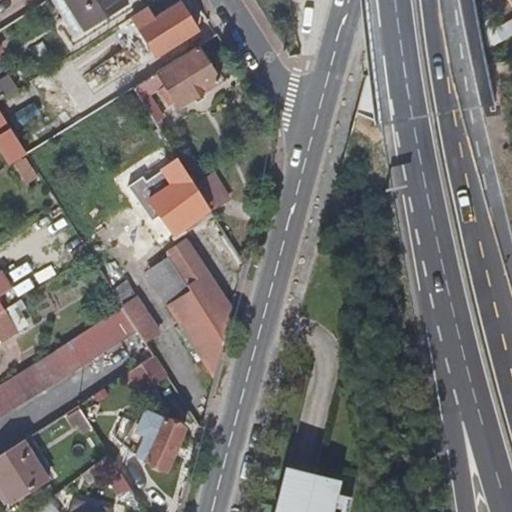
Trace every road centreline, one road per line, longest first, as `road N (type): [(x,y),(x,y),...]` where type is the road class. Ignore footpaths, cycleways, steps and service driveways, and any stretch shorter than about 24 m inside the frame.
road 1 (secondary): [(212,511),(308,144)]
road 2 (primary): [(511,371),(437,0)]
road 3 (primary): [(393,0),(466,363)]
road 4 (residential): [(308,144),(219,0)]
road 5 (primary): [(466,363),(509,511)]
road 6 (primary): [(466,363),(454,431),(464,511)]
road 7 (secondary): [(308,144),(347,0)]
